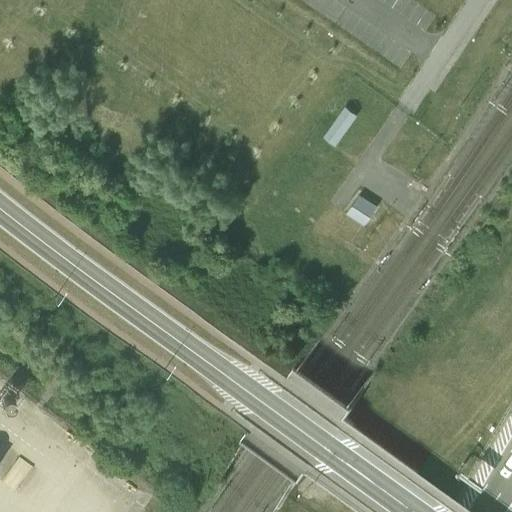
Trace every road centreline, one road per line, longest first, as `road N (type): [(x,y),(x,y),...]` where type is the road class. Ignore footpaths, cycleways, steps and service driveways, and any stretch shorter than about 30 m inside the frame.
road 1 (secondary): [(0,209),(413,511)]
road 2 (unclassified): [(479,0),(406,106)]
